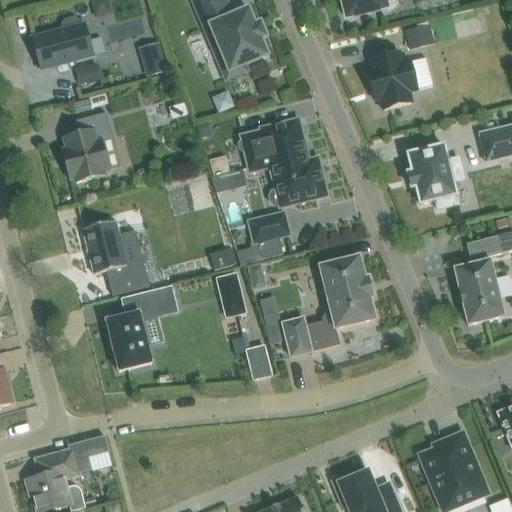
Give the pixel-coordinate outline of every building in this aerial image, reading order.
[(229,74),(268,58),(261,41),(267,39),(260,25),(255,27),(248,10),(232,17),(224,0),(191,0),(213,50),(221,53),(229,74)] [(341,0),(346,20),(398,7),(396,0),(341,0)] [(32,40),(40,72),(93,58),(84,25),(79,27),(78,22),(74,20),(65,22),(62,26),(64,31),(32,40)] [(429,26),(404,33),(410,52),(434,45),(429,26)] [(374,102),(380,101),(383,112),(411,105),(409,94),(417,92),(410,63),(402,65),(399,54),(371,61),(373,72),(367,74),(374,102)] [(97,65),(74,71),(79,87),(101,81),(97,65)] [(88,100),(73,104),(76,114),(91,110),(88,100)] [(184,105),(176,107),(179,119),(187,117),(184,105)] [(64,160),(70,182),(74,181),(75,185),(105,177),(104,173),(109,172),(101,142),(113,139),(106,115),(75,123),(78,136),(63,140),(66,151),(68,159),(64,160)] [(326,197),(320,173),(318,162),(317,161),(308,163),(298,122),(261,131),(262,134),(241,139),(242,142),(239,146),(240,151),(245,153),(250,173),(257,172),(255,166),(269,162),(276,191),(271,194),(270,199),(271,203),(274,207),(280,207),(280,209),(326,197)] [(208,125),(196,128),(199,140),(207,138),(211,137),(210,133),(208,125)] [(511,125),(478,135),(486,166),(511,159),(511,125)] [(407,175),(411,190),(416,189),(420,206),(435,203),(437,212),(459,206),(453,184),(464,181),(459,159),(448,162),(444,148),(408,156),(412,174),(407,175)] [(238,153),(227,157),(233,172),(243,168),(238,153)] [(283,216),(250,224),(255,245),(257,244),(262,261),(282,256),(278,239),(288,236),(283,216)] [(506,220),(496,223),(498,231),(508,228),(506,220)] [(115,223),(82,231),(94,277),(106,274),(109,286),(112,298),(149,288),(135,233),(119,237),(115,223)] [(511,253),(511,234),(467,246),(471,263),(475,262),(476,266),(454,271),(468,327),(504,319),(489,259),(511,253)] [(228,251),(209,256),(214,272),(232,267),(228,251)] [(303,320),(282,325),(291,359),(312,354),(339,347),(335,331),(338,331),(338,330),(372,322),(375,322),(374,319),(369,299),(370,299),(371,299),(373,299),(373,296),(372,296),(369,283),(369,282),(369,280),(366,281),(364,281),(359,261),(360,261),(359,259),(357,259),(357,260),(322,268),(320,268),(320,271),(321,271),(330,311),(327,312),(322,320),(323,323),(305,328),(303,320)] [(265,265),(268,284),(281,282),(278,263),(265,265)] [(261,266),(247,269),(253,292),(266,289),(261,266)] [(236,275),(216,280),(221,300),(241,295),(236,275)] [(152,365),(140,316),(175,307),(171,289),(122,302),(126,319),(107,324),(119,373),(152,365)] [(264,348),(246,352),(253,381),(253,383),(256,382),(268,379),(271,378),(264,348)] [(0,408),(12,406),(3,373),(0,373),(0,408)] [(511,409),(498,415),(511,449),(511,409)] [(463,435),(440,444),(441,448),(419,457),(441,511),(448,511),(488,496),(463,435)] [(40,478),(29,481),(37,511),(53,511),(58,511),(71,507),(72,511),(75,511),(86,509),(81,491),(78,488),(74,487),(66,489),(64,481),(80,476),(79,475),(91,472),(92,473),(112,468),(109,454),(105,438),(67,448),(69,453),(35,462),(40,478)] [(398,511),(393,499),(380,504),(367,474),(352,481),(350,477),(334,484),(337,492),(341,502),(342,502),(343,506),(347,505),(349,511),(398,511)] [(86,506),(100,504),(96,480),(82,482),(86,506)] [(110,489),(107,496),(109,503),(121,499),(118,487),(110,489)] [(297,499),(266,511),(306,511),(303,505),(299,504),(297,499)] [(489,508),(490,511),(511,511),(507,500),(489,508)]
